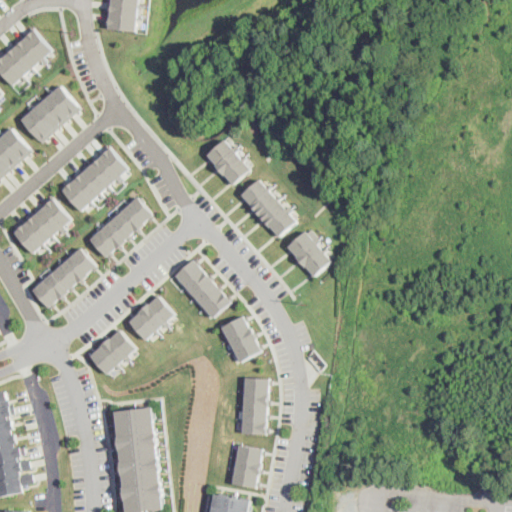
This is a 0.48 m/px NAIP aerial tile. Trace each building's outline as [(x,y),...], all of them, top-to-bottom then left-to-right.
[(143,0),(143,3),(148,3),(147,6),(142,6),(141,15),(146,16),(146,19),(141,19),(140,29),(111,26),(113,0),(143,0)] [(53,59),(48,63),(45,59),(38,65),(42,70),(39,72),(36,67),(28,74),(32,78),(29,80),(26,76),(17,84),(0,63),(0,57),(38,25),(58,48),(50,56),(53,59)] [(0,100),(2,103),(0,105),(0,82),(8,92),(0,98),(0,100)] [(66,83),(27,116),(45,137),(83,104),(66,83)] [(16,125),(37,149),(0,181),(0,139),(5,135),(2,131),(4,129),(7,133),(16,125)] [(230,138),(212,155),(238,184),(257,167),(230,138)] [(112,143),(64,185),(86,210),(133,168),(112,143)] [(302,219),(268,181),(248,199),(281,237),(302,219)] [(70,228),(66,232),(63,228),(56,234),(59,238),(57,239),(54,236),(46,242),(50,246),(48,248),(44,244),(35,252),(15,228),(55,194),(75,217),(67,225),(70,228)] [(142,197),(93,238),(107,255),(156,214),(142,197)] [(309,228),(291,245),(318,274),(336,257),(309,228)] [(84,247),(35,288),(49,305),(98,264),(84,247)] [(200,257),(204,262),(203,263),(212,274),(214,273),(218,277),(216,278),(221,284),(223,283),(227,287),(225,289),(230,295),(232,293),(235,298),(233,299),(234,300),(216,316),(209,307),(206,310),(204,308),(207,305),(199,297),(197,299),(195,297),(198,295),(191,287),(187,289),(184,285),(187,283),(179,274),(198,257),(199,258),(200,257)] [(159,292),(161,294),(161,293),(177,312),(169,319),(172,322),(167,326),(165,323),(159,329),(161,331),(160,332),(159,333),(157,330),(148,338),(132,320),(133,319),(131,317),(136,313),(137,315),(142,311),(141,310),(150,301),(151,302),(157,297),(156,295),(159,292)] [(249,314),(251,319),(249,320),(252,326),(253,325),(257,332),(259,330),(261,334),(259,335),(259,337),(258,337),(261,343),(263,342),(266,347),(264,348),(243,360),(238,350),(234,352),(234,351),(231,347),(235,345),(231,338),(227,340),(226,337),(230,336),(224,325),(246,314),(246,315),(249,314)] [(120,327),(121,328),(122,328),(138,346),(130,354),(132,356),(128,360),(125,358),(119,363),(121,366),(119,367),(117,365),(108,373),(92,354),(93,353),(91,351),(96,347),(97,349),(102,345),(101,344),(111,336),(111,337),(118,332),(116,330),(120,327)] [(274,384),(272,384),(271,398),(273,398),(273,403),(271,403),(270,412),(272,412),(272,418),(270,418),(269,425),(272,426),(272,432),(269,431),(269,433),(245,431),(245,420),(241,419),(241,417),(245,417),(246,406),(242,406),(242,403),(246,404),(247,392),(243,392),(243,387),(247,387),(247,375),(272,377),(272,378),(274,378),(274,384)] [(0,389),(0,497),(25,491),(5,388),(0,389)] [(118,410),(156,405),(168,505),(129,509),(118,410)] [(267,454),(265,454),(263,467),(266,468),(265,472),(263,472),(262,474),(261,474),(260,479),(263,479),(262,485),(259,485),(259,487),(234,482),(236,471),(233,470),(234,464),(237,465),(239,457),(235,456),(235,453),(239,454),(241,443),(266,447),(265,448),(268,449),(267,454)] [(211,511),(216,492),(254,500),(251,511),(211,511)]
